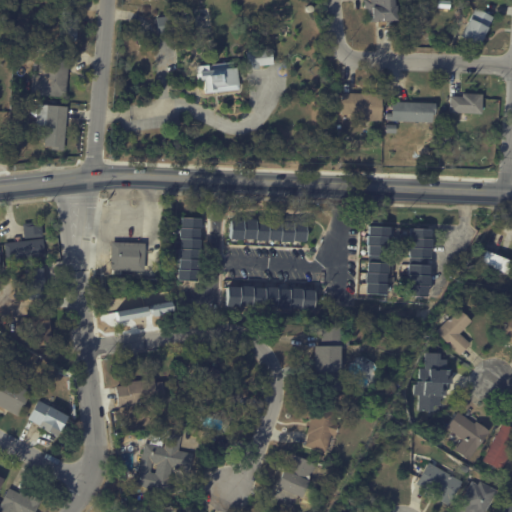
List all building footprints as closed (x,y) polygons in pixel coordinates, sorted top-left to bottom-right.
[(393,24),(382,24),(382,22),(369,23),(368,10),(364,10),(364,0),(393,0),(394,8),(396,8),(396,23),(393,24)] [(74,2),(73,13),(70,12),(70,16),(81,17),(80,22),(78,22),(77,43),(60,41),(62,11),(57,11),(57,1),(74,2)] [(484,14),(492,18),(487,30),(488,31),(479,48),(461,39),(475,10),(484,14)] [(174,33),(158,35),(156,17),(177,15),(177,17),(190,16),(192,35),(178,37),(178,33),(174,33)] [(273,62),(273,64),(258,66),(258,68),(248,70),(246,51),(272,48),(273,62)] [(68,73),(66,99),(30,96),(32,76),(39,77),(40,64),(45,65),(45,58),(69,60),(68,73)] [(236,72),(238,89),(205,93),(203,80),(200,80),(200,79),(197,79),(196,66),(233,62),(233,67),(235,67),(236,72)] [(344,93),(381,94),(380,121),(359,120),(359,115),(339,114),(340,93),(344,93)] [(482,94),(482,114),(450,112),(451,97),(463,97),(463,94),(482,94)] [(393,102),(435,103),(435,114),(432,114),(432,122),(391,121),(392,102),(393,102)] [(67,108),(63,152),(51,151),(51,148),(44,148),(46,127),(36,126),(37,106),(67,108)] [(396,133),(387,133),(387,124),(396,124),(396,133)] [(201,225),(201,229),(199,229),(199,239),(200,239),(200,251),(199,251),(199,260),(201,260),(201,271),(199,271),(199,281),(178,281),(178,270),(180,270),(180,260),(179,260),(179,249),(181,249),(181,239),(180,239),(180,228),(181,228),(181,218),(201,218),(201,225)] [(41,224),(43,236),(24,238),(23,224),(41,222),(41,224)] [(305,224),(305,243),(293,243),(293,244),(280,244),(280,242),(268,242),(268,243),(255,243),(255,241),(242,241),(242,242),(230,241),(231,222),(244,223),(244,222),(256,222),(256,223),(268,224),(268,223),(281,223),(281,225),(294,225),(294,224),(305,224)] [(387,295),(366,294),(367,284),(366,283),(366,273),(367,273),(369,246),(367,246),(368,236),(369,236),(369,226),(390,228),(389,237),(388,247),(390,247),(388,274),(387,274),(386,284),(388,284),(387,295)] [(431,230),(431,239),(432,239),(431,249),(430,249),(430,258),(429,258),(429,266),(430,266),(429,277),(430,277),(430,287),(429,287),(428,297),(407,296),(408,285),(409,285),(410,276),(408,276),(409,265),(410,265),(410,257),(409,257),(410,247),(411,248),(411,238),(410,238),(411,229),(431,230)] [(45,257),(5,262),(3,243),(43,239),(45,257)] [(144,244),(143,271),(110,270),(111,242),(144,244)] [(486,252),(510,262),(505,274),(478,263),(483,251),(486,252)] [(42,268),(46,297),(29,300),(25,271),(42,268)] [(302,289),(303,289),(303,291),(314,291),(314,310),(302,310),(289,310),(289,309),(277,309),(277,310),(265,310),(265,309),(252,308),(252,310),(240,309),(240,307),(227,307),(228,287),(241,288),(241,287),(253,287),(253,289),(266,289),(266,288),(278,288),(278,290),(291,290),(291,289),(302,289)] [(461,311),(472,322),(460,334),(471,344),(460,355),(437,332),(459,309),(461,311)] [(34,317),(47,315),(51,344),(31,347),(27,317),(34,317)] [(511,319),(511,339),(502,334),(511,319)] [(314,368),(314,347),(321,347),(321,327),(342,328),(341,391),(313,391),(314,368)] [(415,410),(431,411),(431,405),(438,405),(438,395),(444,396),(445,383),(449,383),(450,369),(441,368),(441,353),(424,352),(423,369),(419,369),(418,382),(416,382),(415,410)] [(211,368),(220,373),(218,376),(224,379),(223,382),(239,390),(232,405),(215,397),(211,403),(198,397),(203,387),(191,381),(197,368),(203,371),(205,369),(210,371),(211,368)] [(8,411),(0,406),(0,376),(30,392),(18,417),(8,411)] [(118,408),(116,387),(128,385),(128,382),(154,380),(154,383),(163,382),(165,403),(118,408)] [(39,402),(67,417),(56,438),(37,428),(38,426),(27,420),(37,401),(39,402)] [(305,446),(308,434),(307,434),(311,420),(301,418),(306,403),(338,412),(334,425),(338,426),(335,437),(330,436),(325,452),(305,446)] [(121,426),(112,426),(111,413),(120,412),(121,426)] [(467,419),(475,424),(476,422),(490,432),(468,461),(455,451),(459,445),(448,437),(452,432),(446,428),(458,412),(467,419)] [(506,425),(511,428),(511,450),(501,471),(483,461),(504,424),(506,425)] [(179,434),(176,449),(191,452),(188,469),(170,465),(168,474),(183,477),(179,493),(135,483),(144,442),(164,446),(167,431),(179,434)] [(296,496),(277,487),(284,471),(287,472),(295,455),(315,465),(308,482),(309,482),(301,499),(296,496)] [(462,483),(449,507),(433,498),(435,495),(416,485),(429,463),(433,465),(435,462),(448,470),(446,474),(462,483)] [(496,492),(485,511),(455,511),(472,483),(478,486),(480,483),(496,492)] [(10,490),(19,495),(20,493),(31,498),(31,497),(41,502),(36,511),(0,511),(0,505),(8,489),(10,490)]
